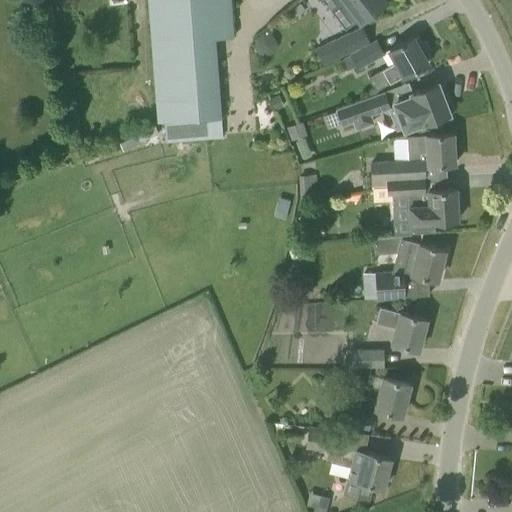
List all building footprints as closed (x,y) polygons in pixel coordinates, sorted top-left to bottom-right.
[(147,0),(156,122),(221,118),(215,39),(231,38),(233,35),(230,0),(147,0)] [(319,0),(320,1),(323,5),(324,3),(330,10),(340,3),(358,26),(371,15),(386,3),(384,0),(319,0)] [(363,27),(316,49),(322,63),(370,42),(363,27)] [(393,63),(368,77),(375,90),(401,76),(402,77),(427,62),(420,49),(423,48),(417,37),(414,39),(412,36),(387,51),(393,63)] [(355,66),(357,69),(384,54),(376,39),(349,54),(349,55),(355,66)] [(349,55),(340,60),(345,71),(355,66),(349,55)] [(448,113),(443,100),(447,99),(442,85),(438,87),(437,83),(411,93),(412,96),(394,102),(398,112),(391,115),(397,129),(403,126),(404,129),(422,122),(422,123),(448,113)] [(336,109),(342,124),(388,107),(382,91),(336,109)] [(286,127),(290,140),(306,135),(301,122),(286,127)] [(369,162),(371,192),(388,189),(387,181),(387,180),(424,176),(424,166),(454,164),(452,133),(406,135),(407,160),(369,162)] [(297,175),(299,203),(311,202),(309,175),(297,175)] [(388,189),(371,192),(372,197),(386,196),(386,197),(407,196),(408,204),(407,204),(408,222),(409,233),(434,232),(433,221),(457,220),(456,203),(460,200),(459,193),(455,191),(455,188),(425,189),(424,176),(387,180),(387,181),(388,189)] [(436,280),(444,249),(400,238),(391,269),(374,270),(374,272),(362,272),(363,300),(404,297),(403,271),(436,280)] [(389,342),(418,350),(426,318),(379,307),(375,322),(393,327),(389,342)] [(347,348),(348,367),(383,367),(383,348),(347,348)] [(364,388),(377,391),(372,407),(401,415),(409,384),(368,373),(364,388)] [(346,424),(368,430),(372,416),(350,410),(346,424)] [(358,469),(355,480),(347,478),(344,492),(367,498),(371,485),(382,488),(390,458),(340,445),(341,430),(308,425),(306,447),(328,449),(325,461),(358,469)]
